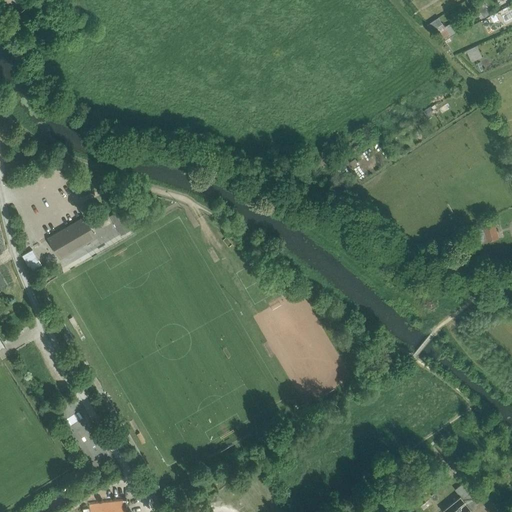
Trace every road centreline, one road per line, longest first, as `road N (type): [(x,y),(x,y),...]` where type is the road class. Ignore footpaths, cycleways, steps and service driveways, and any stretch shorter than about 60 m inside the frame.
road 1 (residential): [(0,185),(14,254),(45,322),(90,412),(158,511)]
road 2 (track): [(398,0),(473,83),(511,65)]
